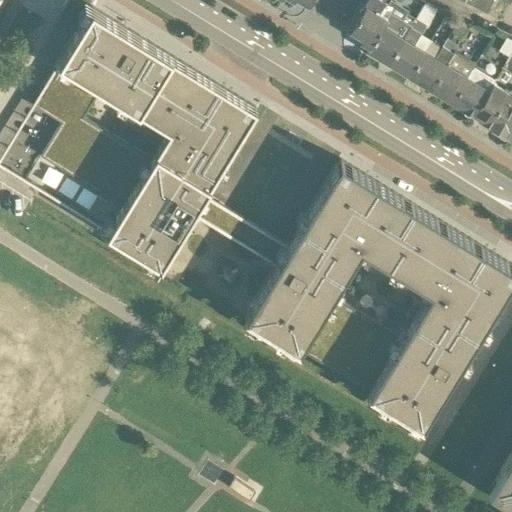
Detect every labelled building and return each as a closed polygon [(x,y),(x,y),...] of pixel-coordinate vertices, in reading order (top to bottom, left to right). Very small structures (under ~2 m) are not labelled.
[(382,25),(389,14),(394,6),(389,3),(384,0),(367,0),(350,29),(371,42),(381,25),(382,25)] [(463,0),(486,11),(491,0),(463,0)] [(203,193),(256,107),(92,6),(33,102),(62,121),(42,154),(122,204),(107,230),(161,263),(192,212),(203,193)] [(388,63),(416,19),(405,13),(400,21),(389,14),(382,25),(381,25),(371,42),(366,49),(388,63)] [(416,19),(388,63),(409,76),(425,51),(414,44),(426,25),(416,19)] [(430,89),(455,50),(454,50),(467,28),(457,22),(435,58),(425,51),(409,76),(430,89)] [(500,51),(511,56),(511,54),(511,39),(506,37),(500,51)] [(475,63),(455,50),(430,89),(451,102),(474,66),(475,63)] [(474,66),(451,102),(473,115),(492,83),(495,79),(474,66)] [(497,130),(511,104),(511,94),(492,83),(473,115),(474,114),(477,116),(478,119),(483,122),(486,121),(488,123),(487,124),(497,130)] [(511,104),(497,130),(511,139),(511,104)] [(422,424),(511,277),(511,264),(341,159),(288,245),(203,193),(192,212),(276,264),(245,315),(422,424)] [(511,451),(495,479),(497,480),(500,476),(510,483),(503,495),(511,500),(511,451)]
